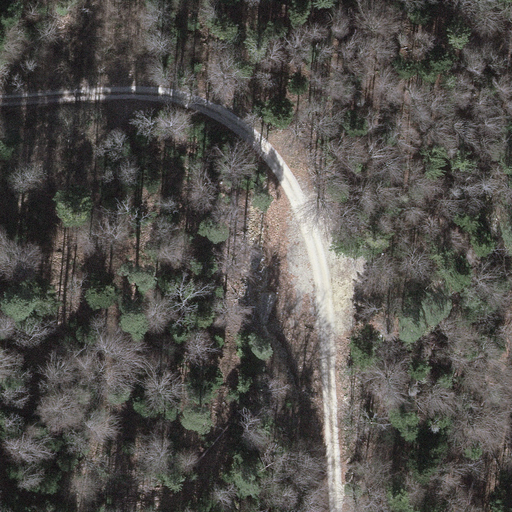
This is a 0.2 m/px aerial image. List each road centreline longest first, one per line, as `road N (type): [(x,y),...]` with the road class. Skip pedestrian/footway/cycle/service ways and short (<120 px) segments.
road 1 (track): [(0,100),(136,88),(194,99),(276,154),(309,245),(331,409),(335,511)]
road 2 (track): [(0,211),(84,153),(136,88)]
